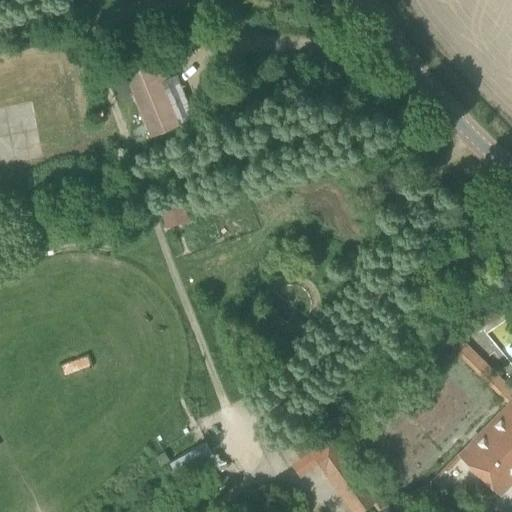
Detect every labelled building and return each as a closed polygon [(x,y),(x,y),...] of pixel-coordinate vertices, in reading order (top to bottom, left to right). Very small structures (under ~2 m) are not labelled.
[(132,95),(148,135),(176,124),(158,81),(166,78),(153,47),(118,61),(132,95)] [(132,95),(118,61),(106,66),(120,100),(132,95)] [(461,334),(451,343),(500,397),(510,387),(461,334)] [(89,355),(61,364),(64,375),(93,366),(89,355)] [(511,399),(458,454),(499,494),(511,480),(511,399)] [(331,437),(313,450),(301,433),(280,447),(291,464),(290,465),(299,478),(318,465),(350,511),(358,511),(375,500),(331,437)] [(162,452),(155,456),(160,466),(167,462),(162,452)]
